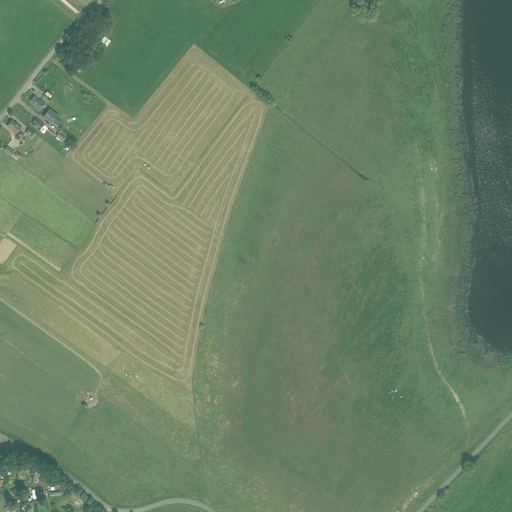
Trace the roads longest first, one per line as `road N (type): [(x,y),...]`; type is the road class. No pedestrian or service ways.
road 1 (unclassified): [(0,120),(100,0)]
road 2 (unclassified): [(124,510),(104,505),(0,435)]
road 3 (unclassified): [(511,414),(419,511)]
